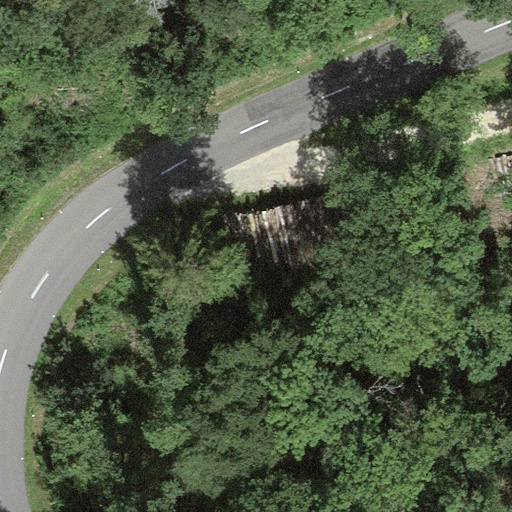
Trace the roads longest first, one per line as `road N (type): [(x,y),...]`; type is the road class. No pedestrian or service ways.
road 1 (tertiary): [(511,20),(216,144),(96,217),(41,283),(3,359),(0,384)]
road 2 (track): [(216,144),(267,169),(511,120)]
